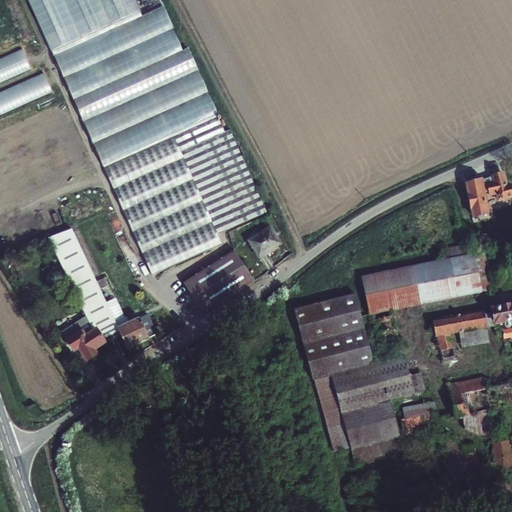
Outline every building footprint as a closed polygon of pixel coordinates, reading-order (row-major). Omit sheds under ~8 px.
[(131,0),(31,0),(143,276),(222,244),(217,232),(265,213),(231,127),(224,130),(189,45),(182,48),(164,4),(137,15),(131,0)] [(24,50),(0,59),(0,83),(32,71),(24,50)] [(0,114),(52,93),(44,73),(0,91),(0,114)] [(511,188),(507,189),(503,176),(470,183),(475,216),(492,214),(490,197),(500,196),(501,202),(511,200),(511,188)] [(300,230),(327,213),(318,199),(291,215),(300,230)] [(268,229),(247,243),(258,261),(278,247),(268,229)] [(88,359),(100,354),(98,349),(123,335),(108,303),(102,290),(98,282),(75,232),(53,238),(87,317),(66,331),(80,354),(84,352),(88,359)] [(446,263),(365,277),(372,314),(482,294),(472,248),(444,253),(446,263)] [(180,285),(199,317),(251,285),(231,253),(180,285)] [(106,278),(98,282),(102,290),(110,286),(106,278)] [(153,337),(142,317),(132,322),(129,316),(128,317),(119,298),(108,303),(123,335),(129,349),(153,337)] [(336,376),(354,452),(396,443),(389,411),(388,411),(384,395),(412,388),(405,360),(377,366),(361,298),(302,312),(317,380),(336,376)] [(511,306),(493,310),(494,313),(496,325),(511,322),(511,306)] [(484,312),(433,321),(436,338),(487,329),(484,315),(484,312)] [(496,327),(496,325),(494,313),(484,315),(487,329),(496,327)] [(150,314),(142,317),(153,337),(160,333),(150,314)] [(373,325),(374,328),(372,329),(374,334),(379,338),(382,347),(379,355),(380,358),(382,358),(383,361),(402,356),(400,346),(393,348),(390,333),(396,332),(396,330),(397,327),(397,324),(394,323),(393,320),(373,325)] [(453,340),(440,343),(444,361),(457,358),(453,340)] [(490,414),(492,425),(504,424),(503,412),(511,409),(511,378),(488,384),(490,390),(451,398),(455,420),(490,414)] [(490,390),(488,384),(487,379),(449,387),(451,398),(490,390)] [(398,410),(403,442),(439,437),(440,437),(436,413),(432,413),(430,404),(398,410)] [(490,426),(495,463),(497,475),(511,472),(511,463),(506,423),(504,424),(492,425),(490,426)] [(439,437),(403,442),(405,454),(441,448),(439,437)] [(396,443),(354,452),(358,467),(399,455),(396,443)] [(466,444),(461,445),(468,478),(478,477),(475,466),(471,448),(466,444)] [(475,466),(478,477),(497,475),(495,463),(475,466)] [(511,472),(497,475),(478,477),(479,487),(511,482),(511,472)]
